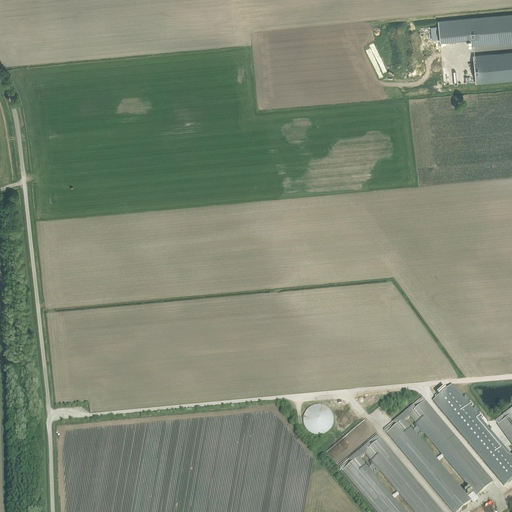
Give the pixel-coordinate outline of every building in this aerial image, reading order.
[(511,14),(438,21),(440,41),(471,38),(471,46),(511,42),(511,14)] [(511,52),(473,56),(476,83),(511,79),(511,52)] [(448,388),(433,401),(504,486),(511,479),(511,456),(484,423),(487,421),(483,417),(481,419),(452,385),(451,386),(448,388)] [(477,496),(493,482),(425,400),(425,401),(423,398),(413,406),(412,405),(392,422),(393,423),(384,430),(386,433),(452,511),(456,511),(471,500),(473,503),(478,498),(477,496)] [(307,433),(321,434),(331,432),(333,419),(329,406),(317,405),(306,408),(304,420),(307,433)] [(511,408),(495,420),(498,424),(497,425),(511,445),(511,408)] [(442,511),(380,438),(378,436),(369,443),(368,442),(348,459),(349,460),(340,468),(342,471),(376,511),(442,511)]
